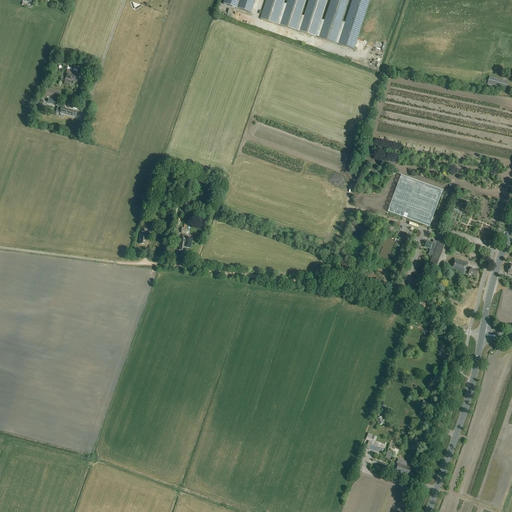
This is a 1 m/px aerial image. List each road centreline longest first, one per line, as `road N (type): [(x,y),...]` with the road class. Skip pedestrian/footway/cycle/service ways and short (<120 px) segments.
road 1 (track): [(468,333),(435,313),(355,291),(114,262)]
road 2 (secondary): [(428,511),(481,334)]
